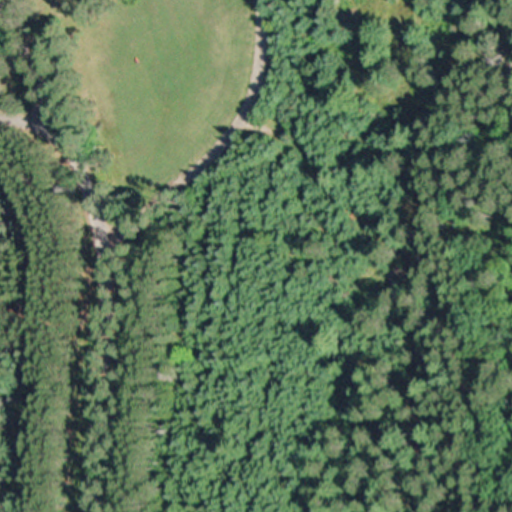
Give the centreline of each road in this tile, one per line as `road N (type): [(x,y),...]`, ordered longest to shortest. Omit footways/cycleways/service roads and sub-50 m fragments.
road 1 (residential): [(90,511),(104,261),(226,107),(239,0)]
road 2 (residential): [(0,112),(51,116),(90,196),(104,261)]
